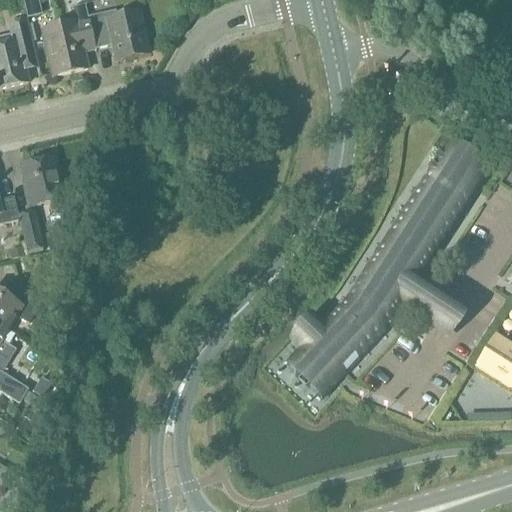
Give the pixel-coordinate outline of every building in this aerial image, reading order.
[(94,52),(87,20),(83,7),(72,9),(75,24),(41,32),(51,79),(86,71),(82,55),(94,52)] [(87,20),(94,52),(113,48),(116,62),(147,55),(138,16),(117,21),(116,13),(87,20)] [(0,90),(26,84),(24,72),(36,69),(25,22),(10,25),(13,37),(0,40),(0,90)] [(319,403),(384,333),(399,309),(430,329),(450,299),(419,279),(486,175),(444,148),(345,302),(323,325),(314,317),(299,333),(287,346),(296,355),(282,369),(319,403)] [(29,211),(62,203),(52,162),(21,170),(27,194),(25,195),(29,211)] [(0,226),(18,222),(13,200),(0,202),(0,226)] [(31,256),(45,252),(36,215),(22,218),(31,256)] [(76,230),(56,235),(60,253),(78,249),(80,248),(79,244),(76,230)] [(74,256),(62,258),(65,270),(73,268),(76,268),(75,261),(74,256)] [(0,328),(7,333),(17,318),(31,326),(44,304),(21,290),(11,306),(0,299),(0,328)] [(460,306),(450,299),(430,329),(442,337),(446,340),(467,310),(460,306)] [(1,343),(7,333),(0,328),(0,374),(2,376),(17,352),(1,343)] [(0,394),(19,407),(28,392),(7,379),(2,376),(0,374),(0,394)] [(26,438),(33,426),(24,420),(17,432),(26,438)] [(4,503),(0,509),(0,511),(14,511),(16,510),(4,503)]
